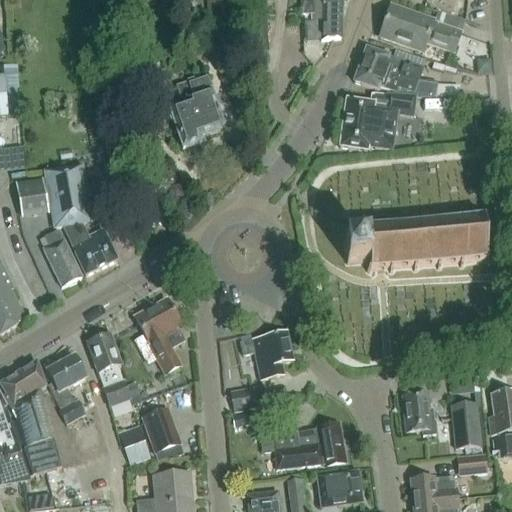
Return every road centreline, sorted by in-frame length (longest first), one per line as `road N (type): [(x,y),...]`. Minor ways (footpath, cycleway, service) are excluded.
road 1 (residential): [(395,511),(367,414),(317,363),(287,254)]
road 2 (residential): [(224,511),(202,273)]
road 3 (tertiary): [(0,364),(201,242)]
road 4 (tertiary): [(250,201),(321,110),(365,0)]
road 5 (unclassified): [(511,139),(496,0)]
